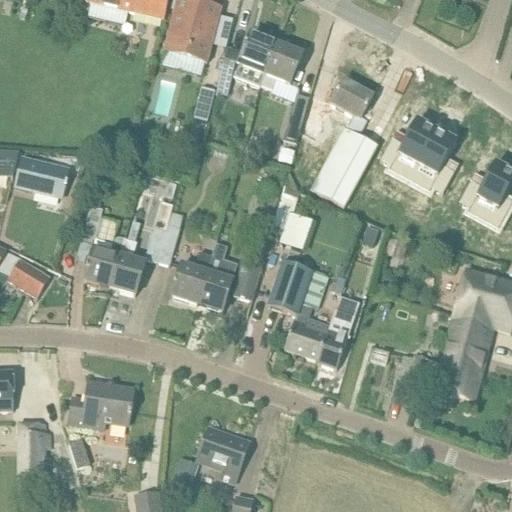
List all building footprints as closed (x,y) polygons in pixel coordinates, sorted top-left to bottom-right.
[(87,0),(86,5),(163,23),(168,0),(87,0)] [(178,0),(177,0),(163,56),(206,67),(221,11),(178,0)] [(227,52),(215,96),(227,99),(231,81),(259,90),(263,77),(274,47),(251,37),(243,56),(227,52)] [(289,88),(294,76),(301,57),(274,47),(263,77),(259,90),(273,95),(275,87),(285,91),(287,87),(289,88)] [(357,141),(365,126),(360,123),(372,101),(342,85),(331,105),(310,99),(309,102),(303,124),(301,133),(315,140),(327,118),(346,129),(311,193),(343,211),(345,207),(375,151),(357,141)] [(194,121),(207,125),(215,94),(201,91),(194,121)] [(294,148),(300,132),(303,124),(309,102),(296,98),(283,144),(294,148)] [(396,140),(379,173),(391,179),(388,185),(408,195),(437,138),(430,134),(421,130),(420,131),(412,127),(403,144),(396,140)] [(437,138),(408,195),(433,208),(437,201),(450,207),(466,174),(465,174),(459,171),(459,170),(462,165),(464,160),(467,156),(458,151),(460,149),(438,138),(437,138)] [(141,149),(129,148),(125,172),(135,174),(141,149)] [(18,155),(0,153),(0,179),(12,180),(18,155)] [(71,176),(22,164),(16,190),(64,202),(71,176)] [(472,189),(461,212),(470,217),(467,223),(485,230),(489,232),(503,239),(511,219),(511,202),(509,201),(511,194),(511,171),(505,169),(504,171),(497,167),(483,195),(472,189)] [(286,190),(296,194),(289,177),(284,185),(286,190)] [(145,179),(141,193),(149,195),(151,191),(166,195),(164,200),(173,202),(177,188),(169,186),(169,185),(153,180),(153,181),(145,179)] [(284,191),(278,207),(291,212),(297,195),(284,191)] [(90,210),(80,245),(93,249),(103,213),(90,210)] [(155,266),(169,270),(183,219),(170,216),(168,225),(155,266)] [(144,263),(155,266),(168,225),(157,222),(154,232),(152,231),(144,263)] [(367,230),(362,246),(373,250),(379,234),(367,230)] [(83,285),(109,292),(122,243),(114,240),(109,257),(93,253),(83,285)] [(122,243),(109,292),(134,300),(144,267),(131,263),(136,247),(122,243)] [(387,258),(402,262),(406,248),(391,244),(387,258)] [(210,260),(196,309),(221,317),(227,298),(232,282),(237,268),(223,264),(227,251),(215,247),(212,260),(210,260)] [(243,263),(232,300),(250,305),(255,287),(261,269),(260,268),(264,254),(248,250),(245,264),(244,264),(243,263)] [(0,276),(8,281),(7,284),(37,302),(43,292),(50,282),(54,274),(36,265),(32,271),(20,263),(0,253),(0,276)] [(171,301),(196,309),(210,260),(198,256),(194,272),(181,268),(177,282),(171,301)] [(274,290),(267,309),(296,319),(284,354),(317,365),(318,366),(325,342),(325,339),(305,333),(308,322),(312,312),(317,314),(324,295),(329,281),(310,274),(295,269),(282,265),(282,266),(278,278),(274,290)] [(465,275),(453,318),(495,329),(494,332),(510,337),(511,328),(511,287),(502,285),(465,275)] [(317,365),(316,367),(336,374),(343,355),(348,339),(354,321),(335,314),(329,332),(328,332),(325,339),(325,342),(318,366),(317,365)] [(437,374),(460,379),(460,378),(479,383),(494,332),(495,329),(453,318),(439,367),(437,374)] [(373,351),(370,363),(384,367),(387,356),(373,351)] [(415,359),(407,386),(424,391),(424,392),(432,395),(473,406),(479,383),(460,378),(460,379),(437,374),(439,367),(427,364),(428,362),(415,359)] [(12,376),(0,376),(0,414),(13,414),(13,397),(12,376)] [(103,433),(105,421),(128,424),(133,394),(88,386),(85,404),(72,402),(68,427),(103,433)] [(19,427),(19,453),(18,502),(39,503),(39,492),(45,492),(45,453),(49,453),(49,437),(44,437),(44,428),(19,427)] [(208,432),(201,451),(198,461),(224,471),(219,482),(234,487),(249,447),(208,432)] [(82,442),(69,446),(77,472),(90,468),(82,442)] [(180,461),(172,484),(191,490),(198,467),(180,461)] [(160,511),(158,495),(134,499),(135,511),(160,511)] [(251,511),(253,506),(236,502),(234,511),(251,511)]
